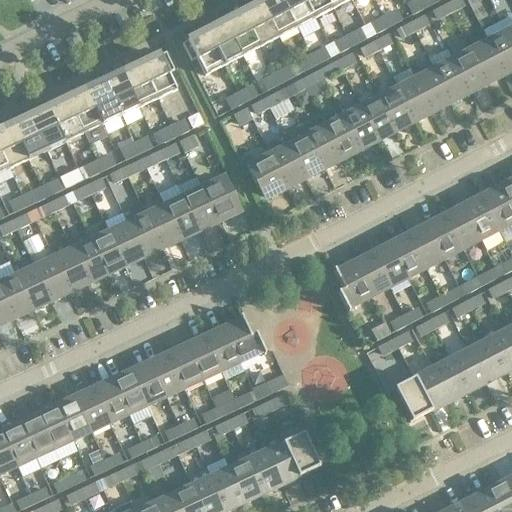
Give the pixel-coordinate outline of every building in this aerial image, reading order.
[(296,29),(280,0),(268,0),(260,4),(278,39),(296,29)] [(314,20),(303,0),(280,0),(296,29),(314,20)] [(332,10),(326,0),(303,0),(314,20),(332,10)] [(351,1),(350,0),(326,0),(332,10),(351,1)] [(425,10),(419,0),(417,0),(409,5),(414,15),(425,10)] [(432,0),(419,0),(425,10),(435,4),(432,0)] [(461,9),(456,0),(445,6),(450,15),(461,9)] [(278,39),(260,4),(242,14),(260,48),(278,39)] [(450,15),(445,6),(434,12),(439,20),(450,15)] [(393,13),(383,18),(388,29),(399,23),(393,13)] [(260,48),(242,14),(224,23),(242,58),(260,48)] [(388,29),(383,18),(372,24),(378,34),(388,29)] [(425,28),(420,19),(409,25),(414,33),(425,28)] [(242,58),(224,23),(206,33),(224,67),(242,58)] [(414,33),(409,25),(398,30),(403,39),(414,33)] [(357,32),(346,37),(352,48),(362,42),(357,32)] [(224,67),(206,33),(181,45),(191,63),(196,60),(205,77),(224,67)] [(511,72),(511,45),(506,33),(488,42),(505,76),(511,72)] [(352,48),(346,37),(336,43),(341,53),(352,48)] [(389,47),(384,38),(373,44),(378,52),(389,47)] [(505,76),(488,42),(470,52),(487,85),(505,76)] [(378,52),(373,44),(362,49),(366,58),(378,52)] [(321,51),(310,56),(316,67),(326,61),(321,51)] [(487,85),(470,52),(452,61),(469,95),(487,85)] [(165,54),(140,65),(157,100),(176,91),(168,74),(174,72),(165,54)] [(316,67),(310,56),(300,62),(305,72),(316,67)] [(352,66),(348,57),(336,63),(341,72),(352,66)] [(469,95),(452,61),(433,71),(451,104),(469,95)] [(341,72),(336,63),(325,68),(330,77),(341,72)] [(157,100),(140,65),(122,74),(139,109),(157,100)] [(284,70),(274,75),(280,86),(290,80),(284,70)] [(451,104),(433,71),(415,80),(433,114),(451,104)] [(139,109),(122,74),(104,83),(120,118),(139,109)] [(280,86),(274,75),(263,81),(269,91),(280,86)] [(316,85),(311,76),(300,82),(305,90),(316,85)] [(433,114),(415,80),(397,90),(414,123),(433,114)] [(305,90),(300,82),(289,87),(294,96),(305,90)] [(120,118),(104,83),(85,91),(102,127),(120,118)] [(248,89),(238,94),(243,105),(254,99),(248,89)] [(414,123),(397,90),(379,99),(396,133),(414,123)] [(102,127),(85,91),(67,100),(83,135),(102,127)] [(243,105),(238,94),(227,100),(233,110),(243,105)] [(280,103),(275,95),(264,100),(269,109),(280,103)] [(396,133),(379,99),(361,109),(378,142),(396,133)] [(83,135),(67,100),(48,109),(65,144),(83,135)] [(269,109),(264,100),(253,106),(258,115),(269,109)] [(65,144),(48,109),(30,118),(46,153),(65,144)] [(378,142),(361,109),(342,118),(360,152),(378,142)] [(252,121),(246,110),(235,115),(241,126),(252,121)] [(46,153),(30,118),(11,126),(28,161),(46,153)] [(360,152),(342,118),(324,128),(342,161),(360,152)] [(181,123),(170,128),(175,139),(186,134),(181,123)] [(28,161),(11,126),(0,131),(0,151),(9,170),(28,161)] [(175,139),(170,128),(159,133),(164,144),(175,139)] [(342,161),(324,128),(306,137),(324,170),(342,161)] [(324,170),(306,137),(288,146),(306,180),(324,170)] [(194,149),(189,138),(178,144),(183,154),(194,149)] [(144,140),(133,145),(138,156),(149,151),(144,140)] [(138,156),(133,145),(122,150),(127,161),(138,156)] [(306,180),(288,146),(270,156),(287,189),(306,180)] [(176,156),(171,147),(160,152),(164,161),(176,156)] [(0,174),(9,170),(0,151),(0,174)] [(164,161),(160,152),(149,158),(153,167),(164,161)] [(287,189),(270,156),(246,169),(254,185),(260,182),(268,199),(287,189)] [(107,157),(96,162),(101,173),(112,168),(107,157)] [(101,173),(96,162),(85,167),(90,178),(101,173)] [(139,173),(134,164),(123,170),(127,179),(139,173)] [(127,179),(123,170),(112,175),(116,184),(127,179)] [(70,175),(59,180),(64,191),(75,186),(70,175)] [(225,179),(200,190),(216,224),(236,215),(228,198),(233,196),(225,179)] [(64,191),(59,180),(48,185),(54,196),(64,191)] [(511,181),(498,189),(511,215),(511,181)] [(102,191),(97,182),(86,187),(90,196),(102,191)] [(90,196),(86,187),(75,192),(79,201),(90,196)] [(511,224),(511,215),(498,189),(480,199),(497,232),(511,224)] [(216,224),(200,190),(182,199),(198,233),(216,224)] [(32,192),(22,197),(27,208),(37,203),(32,192)] [(27,208),(22,197),(11,202),(16,213),(27,208)] [(65,208),(61,199),(49,204),(53,213),(65,208)] [(198,233),(182,199),(164,208),(180,242),(198,233)] [(497,232),(480,199),(462,208),(479,241),(497,232)] [(53,213),(49,204),(38,210),(42,219),(53,213)] [(180,242),(164,208),(145,217),(161,250),(180,242)] [(479,241),(462,208),(444,218),(461,251),(479,241)] [(27,226),(23,217),(12,222),(16,231),(27,226)] [(161,250),(145,217),(127,225),(143,259),(161,250)] [(461,251),(444,218),(426,227),(443,260),(461,251)] [(16,231),(12,222),(0,227),(5,236),(16,231)] [(143,259),(127,225),(108,234),(124,268),(143,259)] [(443,260),(426,227),(407,237),(425,270),(443,260)] [(124,268),(108,234),(90,243),(106,277),(124,268)] [(425,270),(407,237),(389,246),(406,279),(425,270)] [(106,277),(90,243),(71,251),(87,285),(106,277)] [(406,279),(389,246),(371,256),(388,289),(406,279)] [(87,285),(71,251),(53,260),(69,294),(87,285)] [(388,289),(371,256),(353,265),(370,298),(388,289)] [(69,294),(53,260),(34,269),(50,303),(69,294)] [(511,271),(511,260),(501,266),(506,275),(511,271)] [(370,298),(353,265),(335,274),(334,271),(332,272),(343,292),(337,294),(347,314),(349,313),(347,310),(370,298)] [(50,303),(34,269),(15,278),(31,312),(50,303)] [(487,273),(476,279),(481,288),(492,282),(487,273)] [(31,312),(15,278),(0,284),(0,292),(13,320),(31,312)] [(511,289),(511,278),(501,284),(506,293),(511,289)] [(481,288),(476,279),(465,285),(470,294),(481,288)] [(506,293),(501,284),(490,290),(495,299),(506,293)] [(0,326),(13,320),(0,292),(0,326)] [(451,293),(439,299),(444,307),(455,302),(451,293)] [(481,306),(476,297),(465,303),(470,312),(481,306)] [(444,307),(439,299),(428,304),(433,313),(444,307)] [(470,312),(465,303),(454,309),(458,318),(470,312)] [(415,311),(403,317),(408,326),(419,320),(415,311)] [(445,325),(440,316),(429,322),(433,331),(445,325)] [(408,326),(403,317),(392,323),(397,332),(408,326)] [(241,322),(223,330),(239,364),(262,353),(263,356),(265,355),(255,336),(250,338),(241,318),(239,319),(241,322)] [(433,331),(429,322),(418,328),(422,337),(433,331)] [(374,331),(379,341),(390,336),(384,325),(374,331)] [(239,364),(223,330),(204,339),(220,373),(239,364)] [(511,370),(511,349),(504,333),(486,343),(503,375),(511,370)] [(408,344),(404,335),(393,341),(397,350),(408,344)] [(220,373),(204,339),(186,347),(202,381),(220,373)] [(397,350),(393,341),(380,348),(384,357),(397,350)] [(503,375),(486,343),(468,352),(484,385),(503,375)] [(202,381),(186,347),(167,356),(183,390),(202,381)] [(484,385),(468,352),(449,362),(466,394),(484,385)] [(183,390),(167,356),(149,365),(165,399),(183,390)] [(466,394),(449,362),(431,371),(448,404),(466,394)] [(165,399),(149,365),(130,373),(146,407),(165,399)] [(448,404),(431,371),(413,381),(430,413),(448,404)] [(146,407),(130,373),(111,382),(127,416),(146,407)] [(430,413),(413,381),(394,391),(411,422),(409,423),(409,424),(430,413)] [(127,416),(111,382),(93,391),(109,425),(127,416)] [(251,391),(256,402),(267,397),(262,386),(251,391)] [(109,425),(93,391),(74,399),(90,433),(109,425)] [(234,402),(238,411),(249,405),(245,396),(234,402)] [(282,408),(278,398),(265,405),(269,414),(282,408)] [(90,433),(74,399),(56,408),(72,442),(90,433)] [(227,405),(215,410),(219,419),(231,414),(227,405)] [(269,414),(265,405),(254,410),(258,419),(269,414)] [(72,442),(56,408),(37,417),(53,451),(72,442)] [(219,419),(215,410),(204,416),(208,425),(219,419)] [(53,451),(37,417),(19,425),(35,459),(53,451)] [(244,426),(240,417),(228,422),(232,431),(244,426)] [(189,422),(178,428),(182,437),(194,431),(189,422)] [(232,431),(228,422),(217,427),(221,436),(232,431)] [(35,459),(19,425),(0,434),(16,468),(35,459)] [(182,437),(178,428),(167,433),(171,442),(182,437)] [(0,475),(16,468),(0,434),(0,433),(0,475)] [(207,443),(203,434),(191,439),(195,448),(207,443)] [(303,436),(284,445),(299,478),(321,468),(320,467),(318,468),(303,436)] [(195,448),(191,439),(180,444),(184,453),(195,448)] [(152,440),(141,445),(145,454),(156,449),(152,440)] [(145,454),(141,445),(129,450),(134,459),(145,454)] [(299,478),(284,445),(265,453),(281,487),(299,478)] [(170,460),(166,451),(154,456),(158,465),(170,460)] [(281,487),(265,453),(247,462),(262,495),(281,487)] [(158,465),(154,456),(143,462),(147,471),(158,465)] [(115,457),(104,462),(108,471),(119,466),(115,457)] [(108,471),(104,462),(92,468),(96,477),(108,471)] [(262,495),(247,462),(228,471),(244,504),(262,495)] [(132,478),(128,469),(117,474),(121,483),(132,478)] [(187,479),(191,488),(202,511),(225,511),(210,479),(206,470),(187,479)] [(226,511),(244,504),(228,471),(210,479),(225,511),(226,511)] [(78,474),(67,480),(71,489),(82,483),(78,474)] [(121,483),(117,474),(105,479),(109,488),(121,483)] [(71,489),(67,480),(55,485),(59,494),(71,489)] [(511,511),(511,498),(504,484),(486,493),(495,511),(511,511)] [(95,495),(91,486),(80,491),(84,500),(95,495)] [(202,511),(191,488),(173,497),(180,511),(202,511)] [(41,491),(30,497),(34,506),(45,501),(41,491)] [(84,500),(80,491),(68,496),(72,505),(84,500)] [(495,511),(486,493),(468,502),(472,511),(495,511)] [(34,506),(30,497),(18,502),(22,511),(34,506)] [(180,511),(173,497),(154,505),(157,511),(180,511)] [(472,511),(468,502),(450,511),(449,511),(472,511)] [(58,511),(54,503),(43,508),(44,511),(58,511)]
